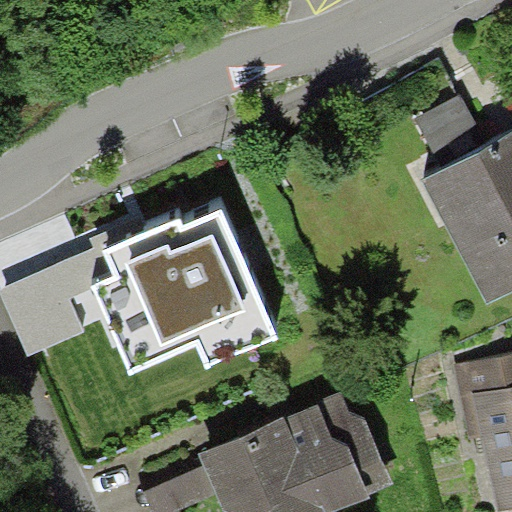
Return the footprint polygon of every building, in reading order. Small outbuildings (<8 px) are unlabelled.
[(470,100),(429,121),(454,167),(425,182),(492,310),(511,299),(511,133),(493,144),(470,100)] [(145,230),(101,249),(114,278),(91,287),(130,375),(196,346),(207,370),(278,338),(222,210),(186,225),(181,214),(145,230)] [(101,249),(145,230),(139,216),(89,238),(94,247),(95,251),(101,249)] [(101,249),(95,251),(94,247),(0,287),(0,293),(27,356),(85,331),(69,297),(91,287),(114,278),(101,249)] [(511,354),(455,368),(471,442),(486,433),(503,510),(511,508),(511,354)] [(351,414),(339,389),(198,451),(223,509),(230,511),(338,511),(372,498),(369,493),(393,483),(365,418),(351,414)]
